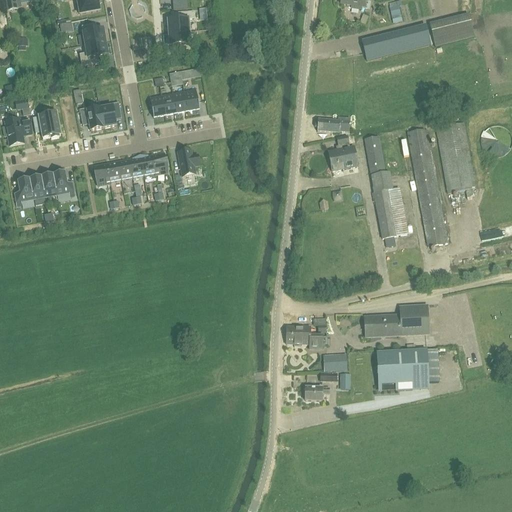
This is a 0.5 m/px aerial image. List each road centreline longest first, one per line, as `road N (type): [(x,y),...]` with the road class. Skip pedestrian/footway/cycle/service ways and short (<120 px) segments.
road 1 (tertiary): [(251,511),(269,455),(310,0)]
road 2 (residential): [(141,146),(115,0)]
road 3 (residential): [(10,171),(141,146)]
